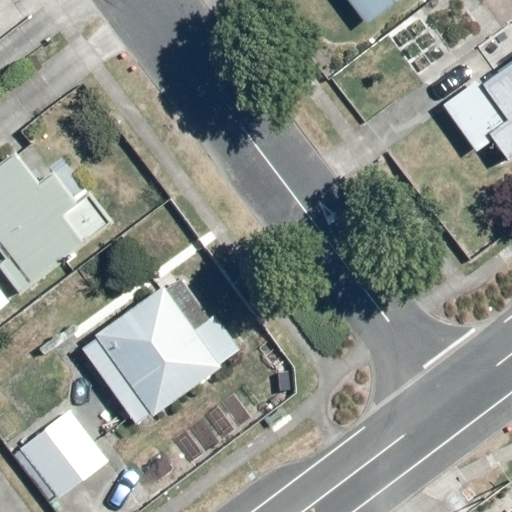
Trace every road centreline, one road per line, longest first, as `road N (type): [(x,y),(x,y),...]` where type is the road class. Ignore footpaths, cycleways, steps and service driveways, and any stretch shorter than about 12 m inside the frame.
road 1 (residential): [(450,403),(141,0)]
road 2 (residential): [(310,511),(450,403)]
